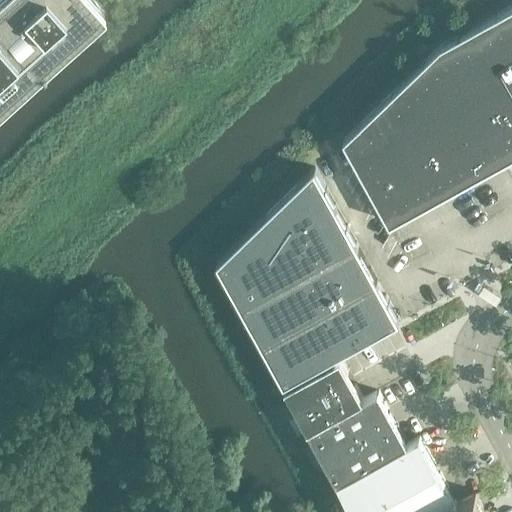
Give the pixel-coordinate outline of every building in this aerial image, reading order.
[(81,25),(102,6),(103,5),(103,4),(103,3),(102,2),(100,0),(0,0),(0,97),(45,57),(60,44),(81,25)] [(391,223),(511,155),(511,4),(441,44),(344,138),(344,139),(390,222),(390,223),(391,223)] [(399,319),(350,230),(316,167),(315,167),(314,167),(217,261),(217,262),(284,383),(285,383),(399,321),(399,320),(399,319)] [(364,397),(356,383),(341,355),(286,386),(309,428),(364,397)] [(379,390),(364,397),(309,428),(338,481),(408,442),(379,390)] [(438,511),(457,502),(420,435),(408,442),(338,481),(355,511),(438,511)] [(487,511),(477,492),(476,491),(457,502),(438,511),(487,511)]
